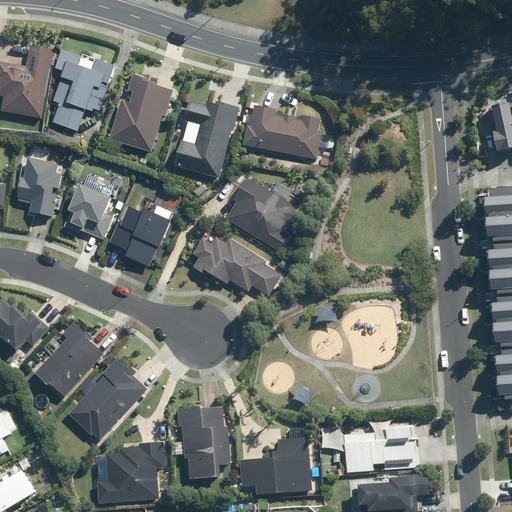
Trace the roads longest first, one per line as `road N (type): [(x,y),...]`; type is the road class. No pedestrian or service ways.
road 1 (secondary): [(440,63),(363,67),(257,51),(77,0)]
road 2 (residential): [(463,423),(445,167)]
road 3 (residential): [(0,257),(64,271),(202,336)]
